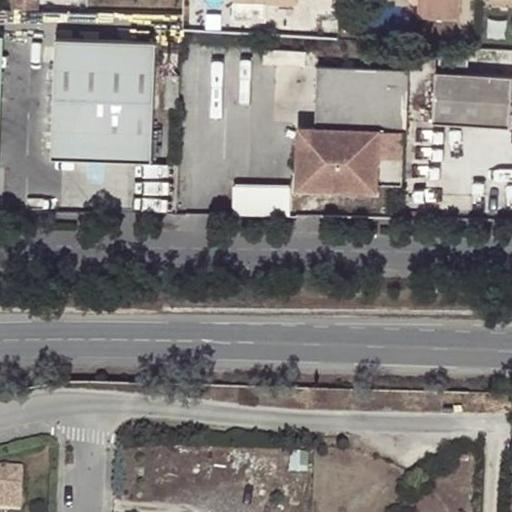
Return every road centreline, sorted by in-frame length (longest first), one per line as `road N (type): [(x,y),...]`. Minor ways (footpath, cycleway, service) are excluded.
road 1 (secondary): [(0,335),(511,349)]
road 2 (residential): [(511,251),(0,243)]
road 3 (residential): [(94,406),(511,427)]
